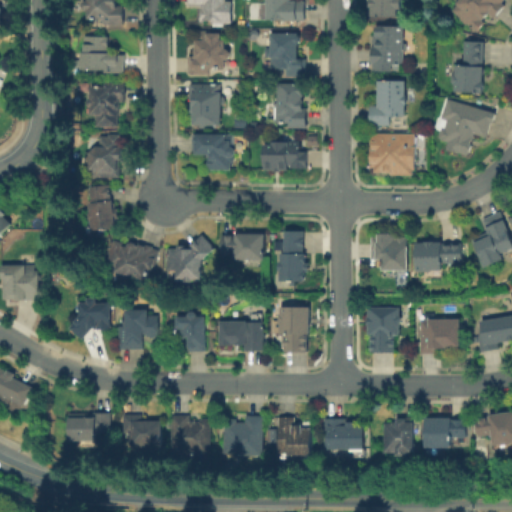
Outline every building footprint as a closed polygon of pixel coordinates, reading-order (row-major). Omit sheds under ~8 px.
[(129,24),(91,25),(90,0),(120,0),(121,7),(128,7),(129,24)] [(236,26),(204,27),(204,8),(191,8),(190,0),(229,0),(230,3),(240,2),(240,18),(236,19),(236,26)] [(309,25),(276,26),(274,0),(297,0),(297,2),(308,2),(309,25)] [(374,19),(373,0),(405,0),(406,11),(403,11),(403,18),(374,19)] [(477,28),(451,8),(457,0),(503,0),(506,2),(491,20),(487,16),(477,28)] [(0,24),(0,5),(10,17),(0,24)] [(375,60),(374,36),(380,36),(380,28),(407,27),(408,59),(375,60)] [(240,75),(226,76),(226,71),(214,72),(214,76),(191,76),(190,58),(199,57),(199,43),(200,31),(210,31),(210,35),(225,35),(225,42),(235,42),(236,64),(240,64),(240,75)] [(309,78),(284,78),(275,67),(274,35),(303,34),(304,47),(303,63),(308,63),(309,78)] [(127,74),(95,75),(95,69),(85,69),(85,55),(85,37),(110,36),(111,55),(127,55),(127,74)] [(451,94),(450,76),(456,76),(456,66),(462,65),(462,39),(483,39),(484,93),(451,94)] [(392,123),(370,124),(369,103),(378,103),(377,78),(406,78),(406,112),(391,111),(392,123)] [(122,128),(98,129),(97,105),(95,106),(94,88),(106,88),(106,83),(129,83),(130,109),(121,109),(122,128)] [(226,128),(197,129),(196,101),(192,101),(191,85),(221,84),(221,94),(225,94),(226,128)] [(300,126),(285,126),(285,121),(279,121),(279,105),(282,105),(281,86),(307,85),(308,113),(304,113),(304,119),(300,119),(300,126)] [(469,157),(448,149),(451,143),(437,136),(450,99),(498,116),(489,140),(478,135),(469,157)] [(420,174),(371,176),(370,135),(419,133),(420,174)] [(210,172),(209,161),(193,161),(193,135),(228,134),(228,142),(233,142),(234,150),(240,149),(240,158),(233,158),(233,172),(210,172)] [(124,179),(92,180),(91,148),(100,148),(100,136),(123,135),(124,179)] [(310,171),(266,172),(266,166),(262,166),(261,149),(276,148),(276,144),(295,144),(295,149),(303,149),(303,153),(309,153),(310,171)] [(96,234),(92,190),(114,188),(119,232),(96,234)] [(0,245),(0,210),(2,212),(3,211),(10,216),(8,219),(15,225),(0,245)] [(511,253),(486,267),(475,241),(491,234),(484,221),(503,211),(511,228),(511,253)] [(313,286),(284,287),(283,256),(287,256),(287,233),(307,232),(308,255),(312,255),(313,286)] [(205,261),(205,282),(180,282),(180,271),(170,271),(170,248),(180,248),(180,245),(193,245),(204,235),(217,249),(205,261)] [(262,267),(250,267),(250,261),(244,261),(244,254),(225,255),(225,237),(238,237),(268,235),(269,262),(261,262),(262,267)] [(412,273),(387,274),(386,263),(375,264),(374,239),(381,239),(381,236),(400,235),(400,240),(412,239),(412,273)] [(126,285),(125,262),(112,262),(111,243),(123,243),(123,249),(155,248),(156,284),(126,285)] [(448,273),(420,274),(419,245),(448,244),(448,249),(467,248),(468,266),(447,266),(448,273)] [(45,305),(3,306),(2,268),(26,267),(37,266),(37,273),(40,273),(40,277),(44,277),(45,305)] [(85,339),(72,327),(84,317),(84,305),(115,304),(115,330),(94,331),(85,339)] [(309,356),(289,356),(288,340),(284,340),(283,308),(314,308),(315,338),(308,338),(309,356)] [(398,355),(371,355),(370,309),(403,308),(405,337),(397,338),(398,355)] [(158,356),(145,356),(145,352),(120,352),(120,329),(125,329),(125,323),(130,323),(129,314),(153,314),(153,318),(164,318),(165,339),(161,340),(161,342),(158,342),(158,356)] [(212,354),(194,354),(194,338),(179,339),(179,320),(193,320),(193,315),(202,315),(202,321),(211,321),(212,354)] [(511,341),(488,347),(482,323),(511,316),(511,341)] [(464,353),(422,354),(421,321),(463,320),(464,353)] [(270,354),(228,355),(227,325),(269,324),(270,354)] [(28,411),(3,397),(1,402),(0,401),(0,368),(19,378),(17,382),(37,391),(28,411)] [(511,449),(498,450),(497,438),(480,438),(479,422),(491,422),(491,416),(511,415),(511,449)] [(107,446),(75,447),(74,422),(100,421),(100,417),(115,417),(115,434),(107,440),(107,446)] [(143,425),(167,425),(168,447),(164,447),(164,450),(136,451),(136,436),(128,437),(128,418),(147,417),(147,423),(143,425)] [(270,459),(251,459),(251,449),(242,449),(242,457),(230,457),(230,440),(236,439),(236,431),(230,431),(230,422),(241,422),(241,426),(250,426),(250,419),(269,418),(270,459)] [(216,456),(197,456),(197,438),(194,438),(194,442),(191,442),(191,445),(182,445),(182,441),(176,441),(176,419),(195,419),(195,424),(205,424),(205,421),(215,421),(216,456)] [(290,463),(290,455),(283,455),(282,419),(299,419),(300,429),(308,428),(308,432),(317,431),(318,462),(290,463)] [(474,456),(437,457),(428,451),(427,421),(473,420),(474,456)] [(419,459),(388,460),(387,425),(400,425),(399,422),(411,421),(411,426),(418,425),(419,459)] [(373,456),(335,457),(334,429),(352,429),(352,426),(360,426),(360,429),(372,428),(373,456)]
